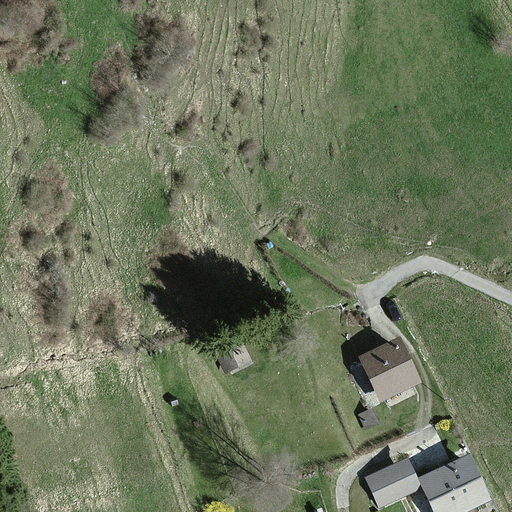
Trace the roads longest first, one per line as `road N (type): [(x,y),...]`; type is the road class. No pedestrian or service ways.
road 1 (track): [(347,511),(350,477),(422,434),(428,416),(423,382),(375,311),(374,295)]
road 2 (unclassified): [(374,295),(402,271),(428,264),(511,299)]
